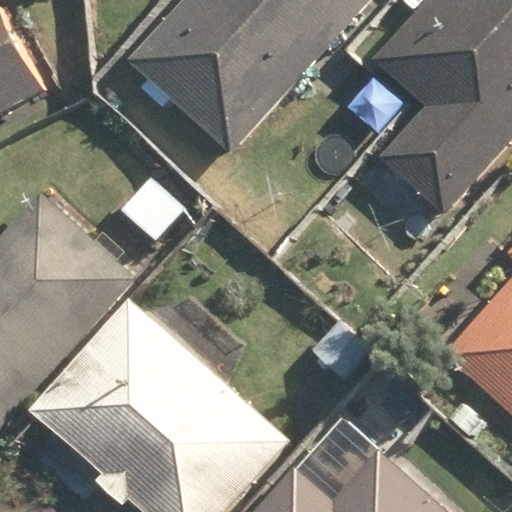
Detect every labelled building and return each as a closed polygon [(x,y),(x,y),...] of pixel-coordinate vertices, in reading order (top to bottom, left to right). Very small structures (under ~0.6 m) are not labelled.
[(212,0),(150,70),(252,162),(397,0),(212,0)] [(403,163),(465,220),(511,168),(511,0),(455,0),(394,67),(447,115),(403,163)] [(0,129),(60,97),(12,6),(0,12),(0,129)] [(136,215),(172,248),(201,215),(165,183),(136,215)] [(0,452),(151,285),(60,202),(0,267),(0,452)] [(460,361),(511,408),(511,308),(494,328),(473,308),(452,330),(472,348),(460,361)] [(144,511),(149,508),(152,511),(252,511),(310,449),(157,309),(55,421),(118,478),(110,486),(139,511),(144,511)] [(348,389),(362,401),(395,364),(354,328),(328,357),(355,382),(348,389)] [(465,426),(484,443),(497,428),(477,412),(465,426)] [(461,511),(403,459),(358,510),(320,477),(289,511),(461,511)]
